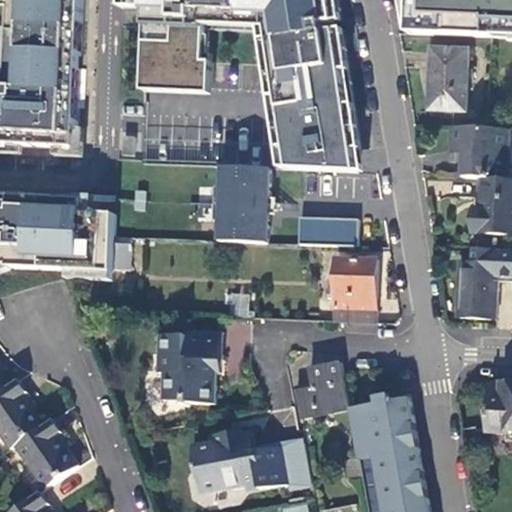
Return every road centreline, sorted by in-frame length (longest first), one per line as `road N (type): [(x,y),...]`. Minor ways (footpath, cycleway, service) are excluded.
road 1 (residential): [(431,350),(375,0)]
road 2 (residential): [(111,0),(106,185),(0,181)]
road 3 (residential): [(431,350),(267,343),(275,391)]
road 4 (residential): [(131,511),(80,370),(40,322)]
road 5 (residential): [(459,511),(431,350)]
